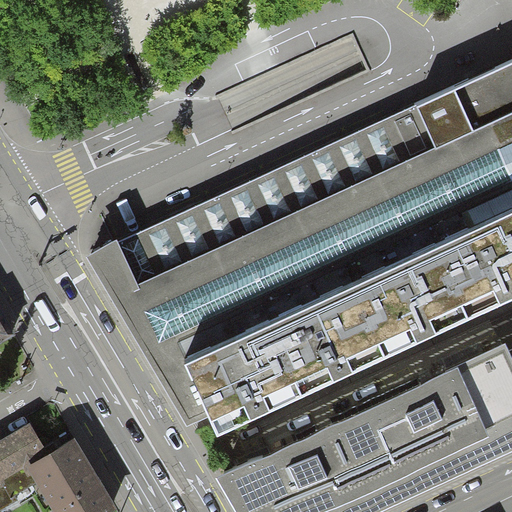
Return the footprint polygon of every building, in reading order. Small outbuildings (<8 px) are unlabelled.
[(511,52),(489,63),(91,254),(189,422),(203,415),(182,370),(511,217),(511,52)] [(511,217),(182,370),(203,415),(218,449),(511,305),(511,217)] [(511,338),(501,344),(511,366),(511,338)] [(356,511),(511,437),(511,366),(501,344),(499,339),(383,394),(230,464),(214,472),(232,511),(356,511)] [(29,426),(0,444),(0,511),(3,511),(38,492),(50,511),(115,511),(75,444),(50,460),(29,426)]
